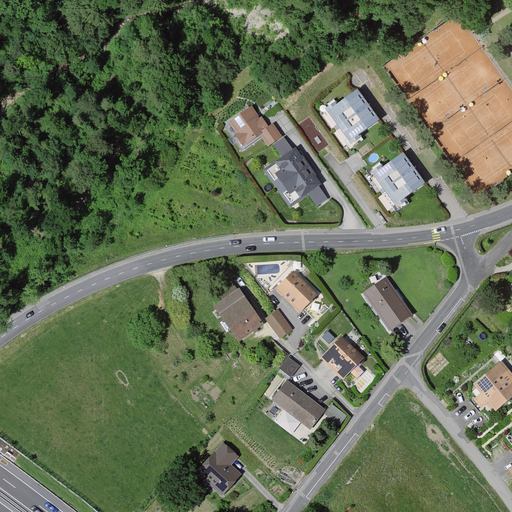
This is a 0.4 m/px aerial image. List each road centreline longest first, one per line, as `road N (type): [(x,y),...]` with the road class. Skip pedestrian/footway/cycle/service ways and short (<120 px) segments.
road 1 (tertiary): [(460,228),(173,255),(84,289),(0,338)]
road 2 (residential): [(289,511),(405,364)]
road 3 (residential): [(405,364),(511,503)]
road 4 (residential): [(405,364),(467,281),(470,257),(460,228)]
